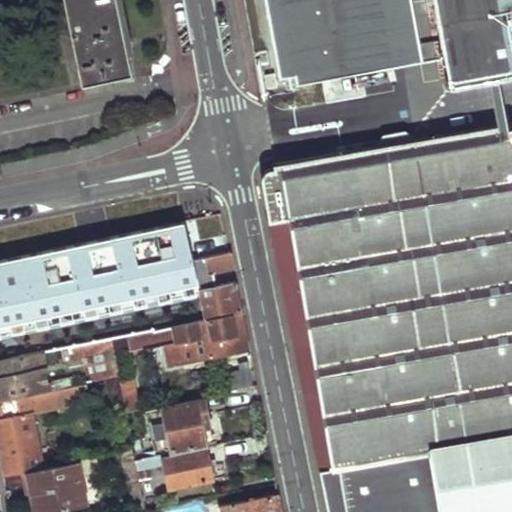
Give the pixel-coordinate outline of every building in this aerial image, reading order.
[(132,74),(116,0),(62,0),(81,85),(132,74)] [(408,0),(262,0),(280,89),(421,62),(408,0)] [(511,0),(433,0),(449,87),(511,75),(511,0)] [(511,511),(511,122),(279,163),(274,163),(274,169),(268,171),(263,174),(262,179),(262,186),(320,470),(430,451),(440,511),(511,511)] [(193,257),(185,219),(0,255),(0,332),(200,292),(198,286),(196,273),(193,257)] [(193,257),(196,273),(205,271),(206,275),(235,269),(231,249),(193,257)] [(196,273),(198,286),(208,284),(206,275),(205,271),(196,273)] [(200,292),(205,318),(243,311),(237,279),(208,284),(198,286),(200,292)] [(205,318),(170,325),(173,340),(178,364),(250,349),(249,341),(243,311),(205,318)] [(150,329),(154,344),(173,340),(170,325),(150,329)] [(133,332),(136,348),(154,344),(150,329),(133,332)] [(114,336),(116,348),(127,346),(125,334),(114,336)] [(67,345),(69,359),(113,351),(110,337),(67,345)] [(0,398),(70,384),(68,376),(58,378),(57,374),(48,375),(43,350),(0,358),(0,398)] [(90,370),(92,379),(104,377),(118,374),(116,365),(90,370)] [(228,374),(232,388),(257,383),(254,370),(228,374)] [(118,374),(104,377),(108,393),(100,395),(104,415),(125,410),(120,383),(118,374)] [(92,379),(95,396),(100,395),(108,393),(104,377),(92,379)] [(120,383),(125,410),(139,407),(135,380),(120,383)] [(0,454),(4,476),(29,471),(43,467),(32,410),(76,400),(73,383),(70,384),(0,398),(0,454)] [(171,435),(173,447),(204,440),(200,419),(209,417),(206,396),(166,404),(168,418),(154,421),(156,437),(171,435)] [(130,435),(134,458),(155,454),(150,431),(130,435)] [(142,492),(143,498),(150,496),(148,485),(167,481),(168,485),(211,477),(205,444),(155,454),(134,458),(142,492)] [(440,511),(430,451),(320,470),(328,511),(440,511)] [(43,467),(29,471),(35,511),(36,511),(83,503),(74,461),(43,467)] [(220,503),(222,511),(282,511),(282,510),(278,491),(220,503)] [(107,511),(123,511),(146,507),(143,498),(142,492),(105,500),(107,511)]
